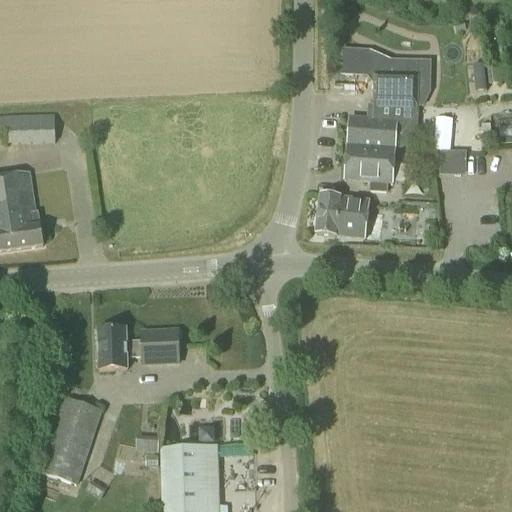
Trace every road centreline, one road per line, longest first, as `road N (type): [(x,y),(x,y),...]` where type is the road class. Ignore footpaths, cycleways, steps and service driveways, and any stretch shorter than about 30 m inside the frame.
road 1 (tertiary): [(266,262),(285,220),(299,144),(304,0)]
road 2 (tertiary): [(266,262),(0,282)]
road 3 (unclassified): [(290,511),(266,262)]
road 4 (tertiary): [(511,282),(266,262)]
